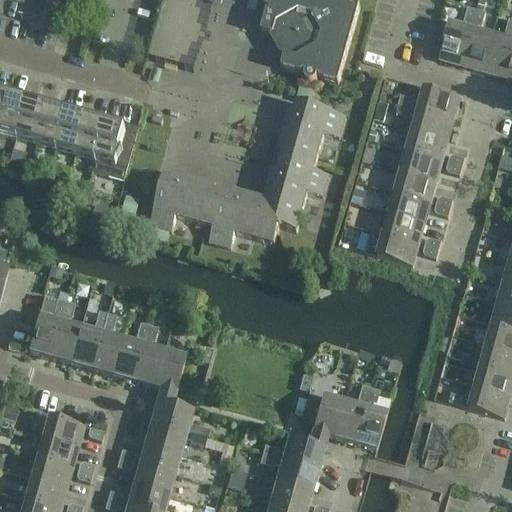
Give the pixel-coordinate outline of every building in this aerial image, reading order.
[(449,28),(439,63),(460,70),(476,14),(467,12),(462,31),(449,28)] [(476,14),(460,70),(481,75),(491,40),(479,36),(485,17),(476,14)] [(481,75),(502,82),(511,44),(511,24),(509,24),(503,43),(491,40),(481,75)] [(511,44),(502,82),(511,84),(511,44)] [(454,124),(459,103),(423,93),(419,107),(415,106),(415,104),(400,100),(398,109),(454,124)] [(0,130),(0,137),(18,143),(29,100),(16,97),(14,104),(8,102),(0,130)] [(18,143),(37,148),(47,113),(41,112),(43,104),(29,100),(18,143)] [(164,181),(150,230),(171,236),(176,220),(213,231),(209,246),(230,252),(235,237),(274,248),(279,231),(296,236),(307,197),(322,201),(328,179),(313,175),(324,138),(339,142),(345,121),(296,107),(293,117),(288,115),(277,156),(282,158),(279,166),(277,175),(272,174),(263,204),(234,195),(232,200),(215,195),(216,190),(175,179),(173,184),(164,181)] [(37,148),(57,153),(63,129),(68,111),(55,108),(53,115),(47,113),(37,148)] [(448,145),(454,124),(398,109),(395,118),(410,122),(411,119),(416,120),(412,135),(448,145)] [(57,153),(63,155),(76,159),(85,124),(79,122),(81,115),(68,111),(63,129),(57,153)] [(76,159),(95,164),(107,122),(94,118),(92,126),(85,124),(76,159)] [(163,122),(155,120),(153,119),(151,125),(161,128),(163,122)] [(107,122),(95,164),(92,176),(125,185),(139,131),(107,122)] [(371,134),(368,143),(375,145),(378,136),(371,134)] [(442,166),(448,145),(412,135),(406,155),(442,166)] [(436,187),(442,166),(406,155),(400,176),(436,187)] [(448,167),(461,171),(464,162),(453,159),(449,162),(448,167)] [(511,162),(501,160),(498,172),(511,175),(511,162)] [(461,171),(448,167),(446,173),(448,177),(459,180),(461,171)] [(400,176),(394,198),(430,208),(436,187),(400,176)] [(354,193),(351,207),(362,210),(366,196),(354,193)] [(394,198),(389,218),(424,228),(430,208),(394,198)] [(436,209),(450,213),(452,204),(442,201),(437,204),(436,209)] [(450,213),(436,209),(434,214),(437,218),(447,221),(450,213)] [(389,218),(383,239),(419,249),(424,228),(389,218)] [(383,239),(376,261),(413,271),(419,249),(383,239)] [(425,250),(438,254),(441,245),(430,242),(426,245),(425,250)] [(438,254),(425,250),(422,258),(424,260),(436,264),(438,254)] [(511,312),(511,290),(504,288),(498,309),(511,312)] [(28,357),(50,363),(65,306),(57,304),(55,309),(43,305),(38,320),(28,357)] [(50,363),(63,366),(71,368),(81,333),(68,329),(74,309),(65,306),(50,363)] [(511,312),(498,309),(492,330),(511,335),(511,312)] [(71,368),(91,374),(107,318),(98,316),(92,336),(81,333),(71,368)] [(91,374),(112,380),(122,344),(110,341),(116,321),(107,318),(91,374)] [(112,380),(133,386),(149,330),(139,327),(133,347),(122,344),(112,380)] [(149,330),(133,386),(154,392),(164,356),(151,353),(157,332),(149,330)] [(511,335),(492,330),(486,351),(511,358),(511,335)] [(511,358),(486,351),(480,372),(511,380),(511,358)] [(209,369),(213,355),(203,352),(200,366),(209,369)] [(164,356),(154,392),(160,394),(159,397),(157,406),(172,410),(176,398),(177,393),(186,362),(164,356)] [(511,380),(480,372),(475,392),(511,402),(511,398),(511,380)] [(298,394),(308,396),(312,382),(303,380),(298,394)] [(333,443),(354,449),(370,393),(361,390),(357,405),(360,406),(358,411),(344,407),(333,443)] [(505,424),(511,402),(475,392),(472,404),(471,406),(466,405),(466,403),(452,399),(449,408),(469,413),(468,414),(505,424)] [(354,449),(376,455),(386,419),(371,414),(373,409),(375,409),(379,395),(370,393),(354,449)] [(328,441),(333,443),(344,407),(322,400),(321,405),(308,401),(304,419),(316,422),(308,449),(324,453),(328,441)] [(172,410),(157,406),(156,406),(150,427),(206,443),(208,434),(189,429),(192,416),(189,415),(172,410)] [(83,430),(47,420),(42,441),(77,452),(83,430)] [(150,427),(144,448),(180,458),(184,447),(203,452),(206,443),(150,427)] [(100,446),(103,437),(88,432),(86,439),(88,442),(100,446)] [(42,441),(36,462),(71,472),(77,452),(42,441)] [(324,453),(308,449),(287,443),(284,456),(283,458),(279,457),(279,454),(264,450),(262,459),(318,474),(324,453)] [(175,479),(180,458),(144,448),(139,469),(175,479)] [(119,464),(133,468),(135,463),(133,458),(121,454),(119,464)] [(312,496),(318,474),(262,459),(259,468),(274,472),(275,470),(280,471),(276,486),(312,496)] [(36,462),(30,483),(65,493),(71,472),(36,462)] [(133,468),(119,464),(116,472),(128,475),(132,473),(133,468)] [(76,475),(91,479),(93,470),(81,467),(78,469),(76,475)] [(169,499),(175,479),(139,469),(133,489),(169,499)] [(91,479),(76,475),(75,481),(77,484),(88,488),(91,479)] [(52,511),(60,511),(63,501),(65,493),(30,483),(24,504),(52,511)] [(290,511),(307,511),(312,496),(276,486),(270,506),(290,511)] [(133,489),(127,510),(132,511),(165,511),(169,499),(133,489)] [(107,505),(122,509),(123,504),(122,499),(110,496),(107,505)]
